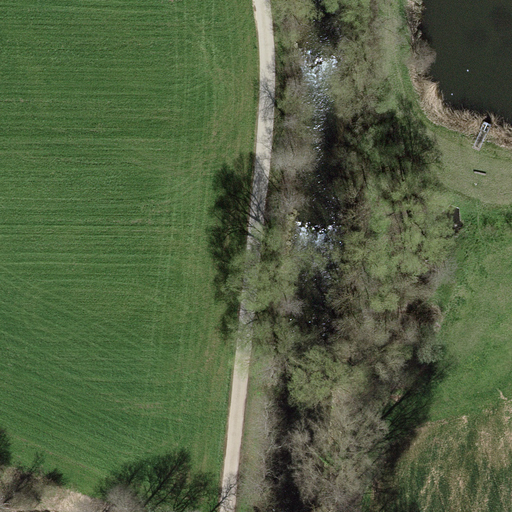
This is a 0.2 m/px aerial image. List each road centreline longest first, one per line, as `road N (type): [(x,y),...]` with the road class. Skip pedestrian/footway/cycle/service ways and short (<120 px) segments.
road 1 (track): [(255,0),(266,98),(230,511)]
road 2 (track): [(511,170),(454,174),(384,101),(372,0)]
